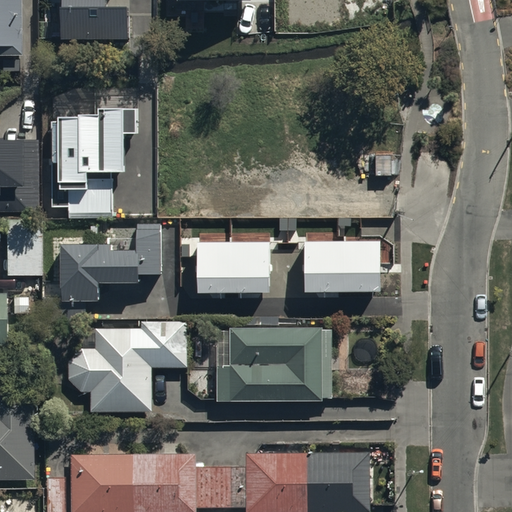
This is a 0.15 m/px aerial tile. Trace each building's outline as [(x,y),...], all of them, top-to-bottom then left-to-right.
[(21,69),(19,0),(0,0),(0,50),(2,51),(2,69),(21,69)] [(60,0),(60,38),(128,38),(128,7),(105,7),(105,0),(60,0)] [(332,0),(289,0),(290,17),(333,15),(332,0)] [(69,201),(69,215),(114,214),(113,165),(125,165),(125,129),(138,129),(138,102),(99,102),(99,107),(79,107),(79,110),(60,110),(60,118),(51,118),(51,130),(53,130),(53,157),(53,201),(69,201)] [(254,162),(253,189),(334,190),(335,121),(301,121),(301,117),(279,117),(279,121),(253,121),(253,129),(243,129),(243,162),(254,162)] [(0,207),(38,207),(37,135),(23,135),(23,130),(1,130),(1,127),(0,126),(0,207)] [(41,217),(6,217),(7,272),(43,272),(41,217)] [(61,242),(62,300),(99,300),(99,279),(140,278),(140,272),(162,271),(161,227),(135,228),(136,248),(110,248),(110,241),(61,242)] [(304,240),(305,292),(380,292),(380,240),(304,240)] [(269,242),(197,243),(198,293),(269,292),(269,242)] [(188,317),(142,317),(141,324),(96,324),(96,345),(82,345),(70,357),(69,376),(82,387),(91,387),(91,407),(152,407),(152,364),(188,364),(188,317)] [(321,320),(231,322),(231,325),(216,326),(217,394),(334,392),(333,324),(321,324),(321,320)] [(0,474),(33,475),(32,383),(0,382),(0,474)] [(371,447),(246,449),(247,509),(371,508),(371,447)] [(196,448),(72,449),(72,511),(198,510),(197,504),(231,504),(231,462),(196,462),(196,448)]
